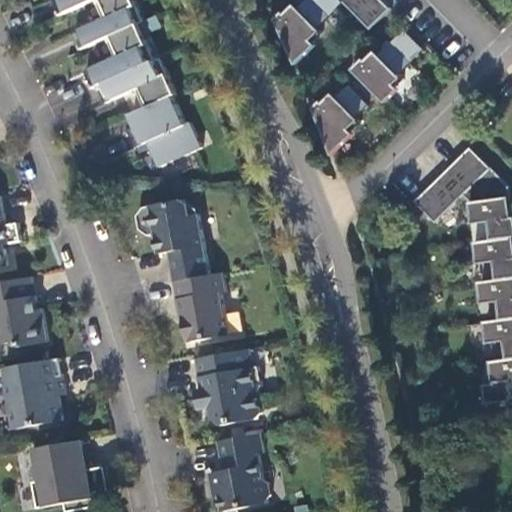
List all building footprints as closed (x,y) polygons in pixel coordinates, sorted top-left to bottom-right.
[(63,0),(69,13),(97,0),(63,0)] [(83,29),(91,47),(108,39),(140,25),(146,22),(135,0),(97,0),(105,19),(83,29)] [(298,5),(280,22),(296,59),(324,31),(320,27),(331,16),(315,0),(309,0),(306,3),(310,7),(305,12),(298,5)] [(356,0),(349,7),(360,18),(378,0),(356,0)] [(384,0),(378,0),(360,18),(371,30),(393,9),(384,0)] [(107,84),(157,61),(140,25),(108,39),(117,58),(94,68),(102,86),(107,84)] [(379,51),(358,72),(384,99),(405,78),(401,74),(412,63),(393,44),(387,50),(391,53),(386,58),(379,51)] [(157,61),(107,84),(115,101),(138,91),(146,110),(149,109),(175,97),(179,95),(162,59),(157,61)] [(336,93),(318,111),(333,149),(362,120),(358,116),(369,105),(350,86),(344,92),(348,96),(343,101),(336,93)] [(151,142),(162,167),(204,148),(192,123),(188,125),(175,97),(149,109),(154,119),(139,126),(129,130),(137,149),(151,142)] [(134,115),(139,126),(154,119),(149,109),(146,110),(134,115)] [(472,147),(461,158),(482,180),(493,168),(472,147)] [(461,158),(450,169),(471,190),(474,187),(482,180),(461,158)] [(439,180),(460,201),(471,190),(450,169),(439,180)] [(439,180),(428,191),(449,212),(460,201),(439,180)] [(428,191),(416,202),(437,223),(449,212),(428,191)] [(3,197),(0,197),(0,268),(9,267),(6,245),(24,242),(21,223),(8,225),(3,197)] [(511,380),(511,197),(472,203),(475,224),(492,222),(494,240),(478,242),(481,264),(497,262),(500,279),(483,282),(486,304),(503,301),(505,319),(488,321),(491,343),(508,341),(510,359),(494,361),(497,383),(511,380)] [(171,253),(176,282),(211,276),(200,215),(189,217),(186,200),(146,207),(139,217),(141,231),(151,237),(157,236),(161,254),(171,253)] [(211,276),(176,282),(183,317),(185,317),(190,343),(230,336),(223,293),(228,293),(225,274),(211,276)] [(35,277),(0,283),(0,323),(4,344),(16,342),(22,347),(50,342),(45,309),(40,310),(35,277)] [(252,350),(200,359),(205,391),(200,392),(203,409),(213,407),(216,419),(225,425),(260,420),(264,414),(260,393),(264,387),(260,367),(256,368),(252,350)] [(62,359),(7,369),(10,385),(8,385),(16,429),(64,421),(61,396),(69,395),(62,359)] [(220,490),(224,511),(269,504),(269,501),(273,495),(270,483),(265,479),(261,454),(266,453),(263,434),(221,442),(226,471),(211,474),(214,491),(220,490)] [(85,441),(37,449),(43,481),(35,482),(39,509),(67,504),(68,511),(72,511),(97,508),(95,499),(112,496),(107,467),(90,470),(85,441)]
